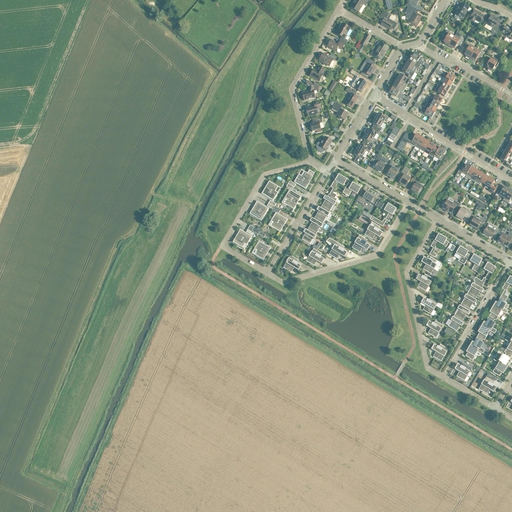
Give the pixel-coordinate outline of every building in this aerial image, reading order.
[(366,6),(369,0),(354,0),(350,8),(358,12),(363,4),(366,6)] [(393,9),(390,0),(384,0),(387,10),(393,9)] [(419,1),(416,0),(414,0),(413,1),(411,0),(410,0),(409,5),(413,7),(415,8),(416,5),(419,1)] [(469,7),(462,3),(459,7),(456,11),(457,12),(454,15),(455,16),(454,17),(454,19),(457,20),(458,20),(459,18),(462,20),(469,7)] [(416,28),(422,17),(411,11),(413,7),(409,5),(407,6),(407,9),(405,13),(407,14),(406,16),(406,19),(409,21),(408,23),(416,28)] [(482,15),(480,14),(474,10),(472,15),(470,17),(471,18),(469,21),(473,23),(475,20),(480,23),(479,24),(482,26),(483,25),(485,20),(482,19),(484,16),(482,15)] [(396,24),(388,18),(390,14),(388,12),(383,14),(379,20),(382,22),(381,25),(389,30),(391,27),(393,29),(396,24)] [(496,35),(502,26),(499,25),(500,22),(495,19),(495,18),(491,16),(486,25),(492,28),(491,30),(491,31),(491,32),(491,33),(496,35)] [(350,29),(342,24),(339,28),(338,27),(335,34),(341,37),(340,40),(346,43),(347,41),(345,40),(347,36),(346,35),(350,29)] [(510,29),(505,26),(501,32),(506,35),(506,36),(511,39),(511,27),(510,29)] [(448,47),(454,37),(449,34),(450,32),(447,31),(443,36),(446,38),(443,42),(445,43),(444,44),(448,47)] [(460,46),(463,40),(455,35),(454,37),(448,47),(452,49),(453,48),(454,49),(457,44),(460,46)] [(361,44),(361,45),(357,51),(361,53),(365,47),(366,45),(368,41),(364,38),(364,39),(361,44)] [(338,44),(331,40),(326,48),(326,49),(327,47),(336,52),(338,49),(339,48),(342,50),(345,44),(340,41),(338,44)] [(465,57),(469,59),(475,49),(476,48),(467,43),(464,48),(467,50),(464,55),(466,56),(465,57)] [(371,54),(373,56),(380,60),(383,54),(384,54),(386,51),(388,48),(381,44),(378,49),(375,47),(371,54)] [(480,53),(475,49),(469,59),(473,61),(474,60),(475,61),(478,57),(481,58),(484,53),(481,51),(480,53)] [(428,69),(430,66),(422,61),(423,59),(413,53),(410,58),(417,62),(420,64),(422,65),(428,69)] [(330,58),(323,54),(321,56),(322,56),(319,61),(322,63),(323,63),(323,65),(326,65),(329,67),(333,60),(337,62),(339,59),(332,55),(330,58)] [(493,60),(488,57),(486,60),(484,64),(484,65),(484,64),(488,67),(487,68),(488,69),(488,70),(491,72),(495,66),(496,67),(499,63),(495,58),(493,60)] [(373,72),(375,69),(373,67),(375,63),(367,58),(364,62),(367,64),(362,72),(370,77),(373,72)] [(417,68),(420,64),(417,62),(410,58),(407,62),(417,68)] [(404,67),(414,73),(417,68),(407,62),(404,67)] [(322,75),(325,70),(319,66),(317,70),(318,70),(317,72),(313,70),(310,76),(319,82),(323,75),(322,75)] [(411,79),(414,73),(404,67),(402,72),(408,76),(408,77),(411,79)] [(444,74),(436,69),(434,72),(445,79),(452,83),(455,78),(445,72),(444,74)] [(359,78),(360,75),(352,70),(350,73),(359,78)] [(411,79),(408,77),(407,78),(400,74),(397,79),(407,85),(411,79)] [(361,92),(367,83),(360,79),(357,85),(354,83),(353,83),(352,84),(352,85),(351,86),(352,87),(355,89),(361,92)] [(397,79),(394,84),(401,88),(404,90),(407,85),(397,79)] [(450,88),(452,83),(445,79),(443,83),(450,88)] [(313,91),(314,89),(319,92),(322,87),(313,82),(312,84),(308,81),(306,85),(309,87),(309,92),(302,93),(304,101),(315,98),(313,91)] [(442,84),(440,82),(437,86),(447,92),(450,88),(443,83),(442,84)] [(401,94),(404,90),(401,88),(394,84),(392,88),(399,93),(401,94)] [(444,97),(447,92),(437,86),(434,91),(444,97)] [(352,108),(358,98),(355,96),(356,94),(347,88),(346,91),(351,94),(345,104),(352,108)] [(400,97),(409,102),(410,99),(401,94),(399,93),(392,88),(389,93),(392,95),(390,98),(397,102),(400,97)] [(440,104),(443,100),(435,95),(433,100),(440,104)] [(437,109),(440,104),(433,100),(430,99),(427,103),(437,109)] [(310,118),(310,116),(318,114),(317,110),(317,108),(321,107),(319,102),(313,103),(314,107),(306,109),(308,116),(309,116),(310,118)] [(348,114),(344,112),(341,110),(343,106),(336,102),(332,109),(336,112),(337,112),(338,113),(336,115),(339,117),(339,118),(339,119),(340,120),(341,120),(342,119),(345,120),(348,114)] [(431,119),(434,114),(424,108),(416,103),(414,105),(422,110),(421,112),(431,119)] [(434,114),(437,109),(427,103),(424,108),(434,114)] [(383,116),(378,113),(377,115),(376,115),(374,118),(383,123),(384,120),(387,122),(389,118),(383,115),(383,116)] [(321,132),(320,128),(319,124),(322,123),(321,117),(312,120),(313,124),(310,124),(311,127),(310,127),(310,128),(310,129),(311,130),(312,132),(316,131),(317,133),(321,132)] [(380,132),(382,127),(381,126),(383,123),(374,118),(372,121),(373,122),(372,124),(375,126),(374,128),(380,132)] [(380,132),(374,128),(372,131),(369,129),(368,131),(367,130),(365,133),(373,139),(376,134),(378,135),(380,132)] [(373,139),(365,133),(363,137),(364,137),(363,139),(366,141),(364,144),(370,147),(372,148),(374,144),(374,142),(372,141),(373,139)] [(420,137),(416,134),(414,137),(411,135),(411,136),(409,139),(408,142),(407,143),(414,147),(420,137)] [(327,139),(325,137),(322,142),(318,143),(316,146),(317,151),(321,153),(323,152),(325,150),(326,151),(332,142),(329,140),(330,139),(330,138),(329,138),(328,138),(327,139)] [(419,150),(421,147),(425,140),(420,137),(414,147),(419,150)] [(424,152),(425,150),(430,143),(425,140),(421,147),(419,150),(424,152)] [(428,155),(430,152),(434,145),(430,143),(425,150),(424,152),(428,155)] [(370,147),(364,144),(363,146),(360,145),(358,146),(357,146),(356,149),(364,154),(366,151),(369,153),(372,148),(370,147)] [(433,158),(434,157),(439,148),(434,145),(430,152),(428,155),(433,158)] [(439,148),(434,157),(438,160),(435,165),(438,166),(442,161),(444,156),(442,155),(444,151),(439,148)] [(363,162),(363,161),(365,158),(366,155),(364,154),(356,149),(354,152),(355,153),(354,155),(358,157),(358,159),(363,162)] [(511,153),(506,150),(503,155),(511,160),(511,159),(511,153)] [(378,155),(375,161),(378,162),(374,168),(377,170),(377,171),(379,172),(380,172),(381,173),(388,161),(378,155)] [(511,160),(503,155),(500,159),(506,163),(505,166),(508,168),(511,161),(511,160)] [(394,180),(396,176),(399,171),(394,168),(396,165),(391,162),(387,168),(390,170),(387,176),(390,178),(390,179),(392,180),(393,179),(394,180)] [(455,177),(458,178),(461,173),(466,176),(471,167),(466,164),(465,166),(462,165),(459,171),(455,177)] [(406,176),(410,170),(405,167),(398,178),(401,174),(404,175),(399,183),(405,187),(408,183),(410,179),(406,176)] [(470,180),(476,170),(471,167),(466,176),(465,177),(470,180)] [(298,175),(294,182),(305,189),(308,185),(306,184),(308,181),(310,182),(313,177),(312,177),(314,173),(309,170),(307,173),(304,172),(301,176),(298,175)] [(475,182),(480,173),(476,170),(470,180),(475,182)] [(479,185),(481,183),(481,182),(485,175),(480,173),(475,182),(479,185)] [(347,180),(341,176),(338,174),(337,176),(330,187),(333,189),(329,195),(328,194),(328,195),(337,200),(338,200),(341,196),(334,192),(335,190),(334,189),(338,184),(343,186),(347,180)] [(485,185),(490,178),(485,175),(481,182),(481,183),(485,185)] [(495,191),(498,187),(493,184),(494,181),(490,178),(485,185),(484,187),(489,190),(489,189),(492,191),(491,192),(494,194),(495,191)] [(417,194),(422,186),(419,184),(420,183),(414,180),(412,182),(415,184),(411,190),(417,194)] [(264,190),(261,194),(273,201),(278,193),(277,193),(275,191),(277,187),(275,186),(276,185),(269,181),(269,182),(266,187),(268,188),(266,191),(264,190)] [(361,188),(355,184),(352,183),(351,185),(348,183),(342,193),(349,197),(352,192),(357,195),(361,188)] [(504,198),(509,190),(504,187),(501,192),(498,190),(495,196),(498,198),(499,195),(504,198)] [(298,201),(301,197),(289,190),(282,202),(293,209),(294,209),(293,209),(296,204),(294,203),(296,200),(298,201)] [(510,205),(511,202),(511,198),(511,196),(511,191),(509,190),(504,198),(503,201),(508,204),(510,205)] [(375,196),(369,193),(366,191),(365,193),(362,191),(356,201),(362,205),(365,200),(373,205),(376,200),(374,198),(375,196)] [(337,200),(328,195),(329,195),(328,198),(325,196),(324,198),(324,199),(323,199),(326,201),(323,206),(322,206),(330,211),(333,206),(334,206),(334,205),(336,203),(335,202),(337,200)] [(452,203),(451,203),(447,200),(445,203),(444,202),(442,206),(443,207),(442,209),(451,214),(452,211),(455,213),(460,204),(454,201),(452,203)] [(254,206),(255,206),(256,207),(254,210),(253,209),(250,214),(249,214),(256,218),(258,219),(261,215),(263,216),(264,216),(268,208),(257,202),(254,206)] [(396,209),(388,204),(386,206),(384,204),(381,209),(388,214),(385,219),(384,219),(382,222),(372,216),(370,220),(382,227),(386,221),(389,222),(396,211),(395,211),(396,209)] [(330,211),(322,206),(322,207),(321,209),(318,207),(318,208),(317,210),(316,210),(316,211),(319,212),(316,217),(315,217),(323,222),(327,217),(328,217),(327,217),(328,216),(329,214),(329,213),(330,211)] [(465,210),(461,208),(459,213),(456,217),(462,220),(464,217),(468,219),(471,215),(472,212),(466,209),(465,210)] [(280,232),(283,227),(281,226),(283,223),(284,224),(285,224),(287,220),(276,213),(268,225),(280,232)] [(483,225),(487,218),(484,216),(482,219),(479,217),(478,219),(474,217),(469,225),(476,229),(480,223),(483,225)] [(323,222),(315,217),(316,218),(314,220),(312,218),(311,219),(312,219),(310,221),(310,222),(312,223),(309,228),(308,228),(317,233),(320,228),(321,228),(321,227),(322,225),(323,225),(322,224),(323,222)] [(380,227),(372,223),(371,223),(372,223),(370,226),(370,225),(367,230),(368,231),(365,235),(364,235),(372,240),(372,239),(371,238),(374,235),(380,238),(382,233),(379,231),(377,229),(378,227),(379,228),(380,227)] [(499,230),(489,224),(483,233),(491,238),(493,235),(496,237),(499,230)] [(317,233),(308,228),(309,229),(308,231),(305,229),(305,230),(304,232),(303,233),(303,232),(303,233),(306,234),(303,240),(302,239),(302,240),(310,245),(313,239),(314,239),(314,238),(316,236),(315,236),(317,233)] [(239,246),(241,247),(244,243),(247,244),(246,245),(247,245),(252,237),(240,230),(237,234),(238,234),(240,235),(238,239),(236,237),(233,242),(232,242),(239,246)] [(510,237),(502,233),(497,241),(506,247),(509,243),(511,244),(511,243),(511,234),(510,237)] [(447,239),(441,236),(438,234),(437,236),(437,235),(430,247),(433,248),(429,255),(435,258),(437,255),(433,253),(436,249),(435,249),(438,243),(446,248),(449,243),(446,241),(447,239)] [(367,240),(359,235),(359,236),(360,236),(358,239),(357,238),(354,243),(355,244),(353,248),(352,247),(352,248),(360,253),(360,252),(359,251),(361,247),(367,251),(370,246),(367,244),(364,242),(365,240),(367,241),(367,240)] [(256,256),(256,257),(263,261),(263,260),(266,255),(264,254),(266,251),(268,252),(270,248),(259,241),(254,249),(255,249),(257,251),(254,255),(256,256)] [(344,247),(336,242),(336,243),(337,243),(335,246),(334,245),(331,250),(332,251),(330,255),(329,254),(329,255),(337,259),(336,258),(338,254),(344,258),(347,253),(344,251),(344,250),(341,249),(343,247),(344,247)] [(302,248),(310,253),(308,257),(309,257),(307,261),(306,261),(314,266),(313,265),(315,261),(321,264),(324,259),(321,258),(321,257),(318,255),(320,253),(321,254),(316,251),(314,249),(305,244),(302,248)] [(464,265),(470,255),(467,254),(468,252),(460,247),(456,253),(461,257),(458,262),(464,265)] [(478,273),(484,263),(481,262),(482,260),(473,255),(469,262),(474,265),(471,270),(478,273)] [(298,260),(290,256),(291,256),(289,259),(288,258),(285,263),(286,264),(284,268),(283,268),(291,273),(291,272),(290,272),(292,268),(298,271),(301,266),(298,264),(295,262),(297,260),(298,261),(298,260)] [(442,264),(438,262),(430,257),(430,258),(431,258),(430,261),(427,259),(424,258),(421,262),(427,266),(424,270),(423,269),(423,270),(431,274),(430,274),(433,270),(434,270),(436,266),(439,268),(442,264)] [(495,270),(496,268),(487,263),(483,270),(488,273),(485,278),(484,278),(482,281),(475,278),(473,281),(474,282),(474,281),(483,286),(482,286),(486,280),(489,281),(495,270)] [(433,279),(425,274),(425,275),(426,276),(425,278),(422,276),(422,277),(418,275),(415,280),(421,283),(419,287),(418,286),(418,287),(425,292),(426,291),(425,291),(427,287),(428,287),(431,282),(430,282),(432,279),(433,280),(433,279)] [(511,278),(511,280),(508,278),(509,278),(508,278),(502,289),(504,291),(500,297),(506,300),(508,297),(505,295),(507,292),(506,291),(509,285),(511,286),(511,278)] [(474,281),(474,282),(473,284),(472,283),(472,284),(471,286),(471,287),(470,286),(470,287),(471,287),(468,293),(476,298),(476,297),(479,292),(481,293),(482,293),(481,293),(482,292),(483,290),(481,288),(482,286),(483,287),(483,286),(474,281)] [(476,298),(468,293),(466,295),(465,295),(466,295),(464,297),(464,298),(461,304),(470,309),(469,308),(472,303),(475,305),(475,304),(475,303),(475,304),(476,301),(477,302),(477,301),(474,300),(475,297),(476,298)] [(509,306),(504,303),(506,300),(500,297),(498,300),(499,301),(498,304),(495,302),(494,305),(502,310),(501,311),(506,314),(508,311),(506,310),(509,306)] [(441,309),(443,306),(430,298),(431,299),(430,301),(427,300),(424,298),(421,303),(427,307),(424,310),(423,310),(431,315),(431,314),(430,314),(433,310),(433,311),(436,306),(441,309)] [(470,309),(461,304),(460,306),(459,306),(458,308),(458,309),(457,309),(458,310),(455,315),(463,320),(462,319),(465,314),(468,316),(468,315),(469,315),(470,313),(470,312),(467,311),(469,309),(470,309)] [(502,310),(494,305),(493,306),(492,309),(491,309),(491,310),(492,311),(489,317),(494,320),(496,321),(499,315),(501,311),(502,310)] [(463,320),(455,315),(453,317),(452,317),(451,320),(450,320),(451,321),(448,326),(456,331),(459,325),(462,327),(461,326),(462,326),(463,324),(464,324),(461,322),(462,320),(463,320)] [(494,324),(493,323),(494,320),(489,317),(487,320),(488,321),(486,323),(484,322),(482,325),(490,330),(489,331),(494,334),(496,331),(492,328),(494,324)] [(441,325),(443,322),(440,321),(439,323),(435,321),(436,322),(435,324),(432,323),(429,321),(426,326),(432,330),(429,334),(428,333),(428,334),(436,338),(435,337),(438,333),(439,334),(441,329),(441,328),(442,326),(443,326),(441,325)] [(490,330),(482,325),(481,326),(480,329),(477,332),(479,333),(477,337),(483,340),(484,341),(488,335),(487,335),(489,331),(490,330)] [(451,337),(454,332),(446,328),(444,332),(451,337)] [(482,344),(481,343),(483,340),(477,337),(475,340),(476,340),(474,343),(472,342),(470,345),(478,350),(477,351),(483,354),(485,350),(480,348),(482,344)] [(448,349),(440,344),(440,345),(441,346),(440,348),(437,346),(437,347),(434,345),(431,350),(437,353),(434,357),(433,356),(433,357),(441,362),(441,361),(440,361),(443,357),(444,357),(447,352),(446,352),(447,349),(448,349)] [(478,350),(470,345),(470,346),(468,349),(468,348),(466,352),(467,353),(465,357),(472,361),(476,355),(475,354),(477,351),(478,350)] [(511,357),(505,353),(505,354),(504,356),(502,355),(500,359),(495,357),(493,360),(498,363),(499,362),(507,367),(509,364),(507,362),(508,359),(509,360),(511,357)] [(507,367),(499,362),(498,363),(496,367),(496,366),(492,372),(499,377),(501,373),(503,374),(505,370),(507,367)] [(471,369),(464,364),(463,365),(465,365),(463,368),(461,366),(460,366),(457,364),(454,369),(460,373),(458,377),(456,376),(456,377),(464,381),(464,380),(466,376),(467,377),(470,372),(469,371),(471,369)] [(494,382),(486,377),(485,378),(486,378),(484,381),(484,380),(481,385),(482,386),(479,390),(479,389),(478,390),(486,394),(487,394),(485,393),(488,389),(494,393),(496,388),(493,386),(494,385),(491,384),(492,381),(493,382),(494,382)]
